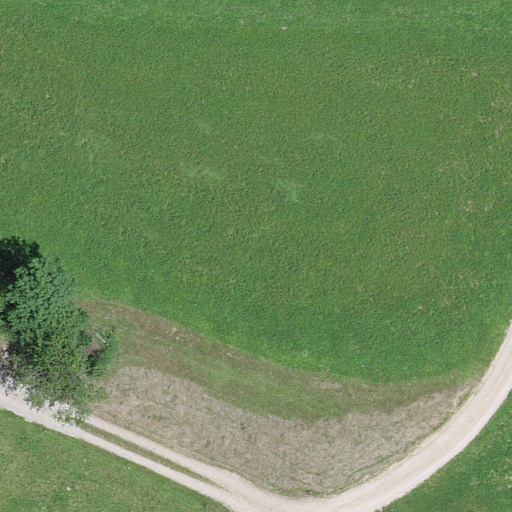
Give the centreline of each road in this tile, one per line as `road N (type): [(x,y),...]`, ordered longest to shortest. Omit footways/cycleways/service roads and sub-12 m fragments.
road 1 (track): [(260,511),(222,487),(0,388)]
road 2 (track): [(511,344),(479,405),(339,511)]
